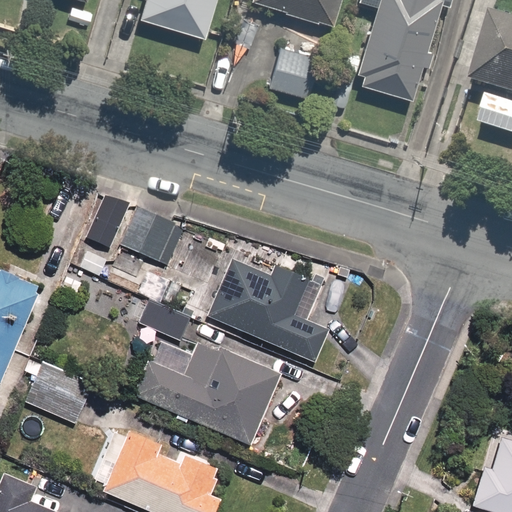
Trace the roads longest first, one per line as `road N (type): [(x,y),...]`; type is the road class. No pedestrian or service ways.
road 1 (unclassified): [(0,94),(474,237)]
road 2 (residential): [(474,237),(356,511)]
